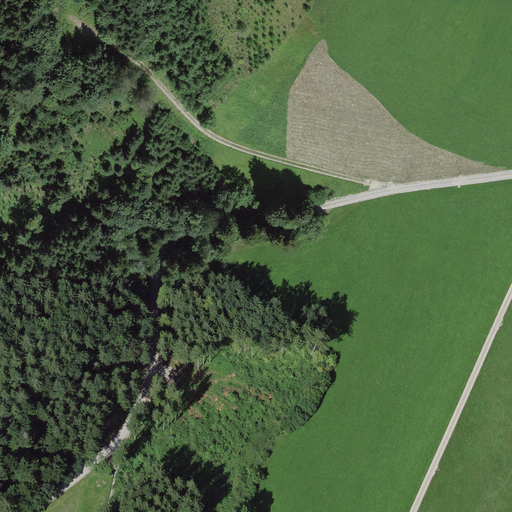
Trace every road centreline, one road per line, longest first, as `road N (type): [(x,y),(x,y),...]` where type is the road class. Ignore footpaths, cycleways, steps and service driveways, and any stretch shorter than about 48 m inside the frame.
road 1 (track): [(164,280),(180,256),(240,235),(382,195),(511,173)]
road 2 (track): [(382,195),(208,135),(136,62),(75,24)]
road 3 (track): [(164,280),(178,365),(159,418),(116,463),(44,511)]
road 4 (track): [(511,281),(411,511)]
